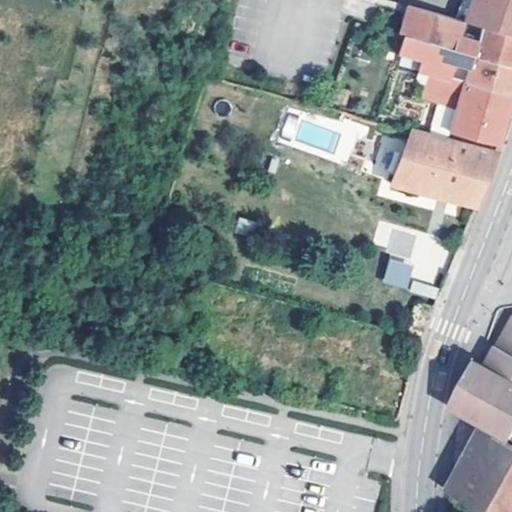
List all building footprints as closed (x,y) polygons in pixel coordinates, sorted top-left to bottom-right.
[(511,15),(470,6),(471,0),(461,0),(457,19),(483,26),(511,33),(511,15)] [(511,0),(471,0),(470,6),(511,15),(511,0)] [(511,33),(483,26),(457,19),(438,13),(430,43),(511,65),(511,33)] [(511,65),(430,43),(417,39),(417,37),(406,34),(400,54),(423,60),(420,70),(429,73),(430,72),(511,96),(511,65)] [(429,73),(423,95),(459,106),(451,132),(500,145),(508,115),(511,98),(511,96),(430,72),(429,73)] [(393,183),(475,206),(482,191),(497,153),(415,131),(409,144),(393,183)] [(375,169),(396,172),(401,139),(380,136),(375,169)] [(386,248),(408,256),(415,235),(394,228),(386,248)] [(382,282),(407,289),(414,264),(389,258),(382,282)] [(411,292),(434,298),(437,287),(414,281),(411,292)] [(511,348),(511,320),(500,342),(511,348)] [(175,362),(179,345),(177,345),(162,340),(157,358),(175,362)] [(511,439),(511,437),(511,348),(500,342),(497,340),(485,362),(479,359),(453,408),(511,439)] [(483,430),(449,492),(479,511),(511,511),(511,446),(508,444),(483,430)]
